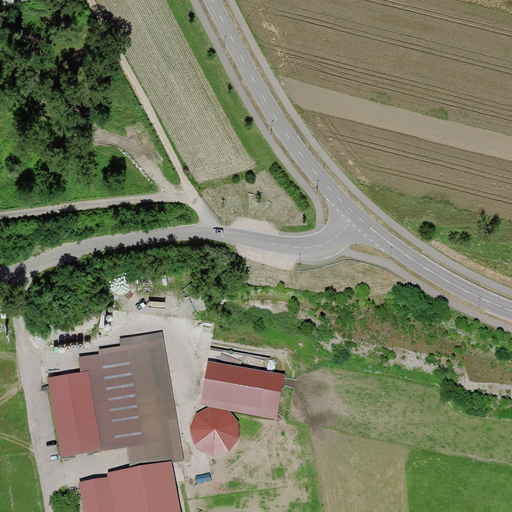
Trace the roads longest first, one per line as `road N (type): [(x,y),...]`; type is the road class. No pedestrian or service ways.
road 1 (unclassified): [(355,217),(334,241),(302,248),(178,232),(102,240),(0,277)]
road 2 (unclassified): [(211,0),(284,133),(355,217)]
road 3 (track): [(199,199),(92,0)]
road 4 (track): [(199,199),(0,214)]
road 5 (unclassified): [(511,311),(455,287),(355,217)]
